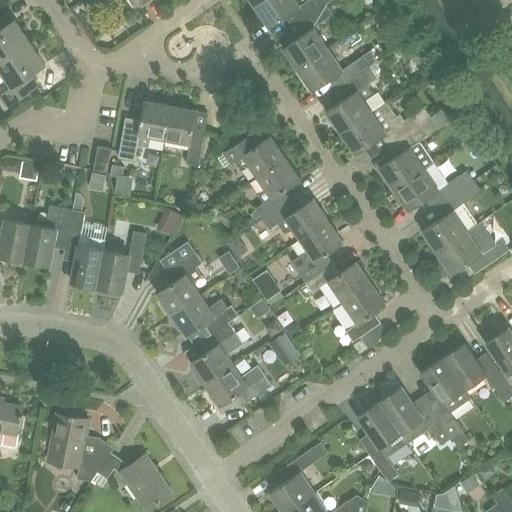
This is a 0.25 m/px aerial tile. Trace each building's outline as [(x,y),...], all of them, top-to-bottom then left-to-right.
[(295,0),(260,0),(254,5),(268,27),(285,17),(291,26),(328,0),(307,0),(299,5),(295,0)] [(298,36),(282,47),(297,68),(318,54),(328,47),(314,25),(332,13),(326,3),(330,0),(328,0),(291,26),(298,36)] [(0,61),(30,41),(14,19),(0,28),(0,61)] [(0,61),(0,69),(5,78),(0,81),(0,94),(7,105),(38,84),(31,73),(45,64),(30,41),(0,61)] [(318,54),(297,68),(312,91),(328,80),(334,89),(377,60),(369,49),(342,68),(328,47),(318,54)] [(341,99),(325,110),(339,131),(371,109),(363,99),(372,93),(365,84),(375,77),(369,67),(377,61),(377,60),(334,89),(341,99)] [(139,133),(164,138),(170,104),(144,99),(141,119),(125,116),(118,155),(135,158),(139,133)] [(371,109),(339,131),(354,154),(363,148),(369,157),(387,145),(430,116),(423,106),(396,124),(393,119),(397,116),(385,100),(371,110),(371,109)] [(17,115),(27,109),(22,102),(12,108),(17,115)] [(164,138),(189,143),(185,162),(198,164),(205,131),(192,129),(196,109),(170,104),(164,138)] [(394,156),(378,167),(393,188),(417,171),(425,166),(432,161),(418,140),(437,127),(430,116),(387,145),(394,156)] [(236,143),(224,151),(231,162),(242,154),(257,175),(285,155),(270,134),(258,142),(252,132),(250,133),(244,124),(230,134),(236,143)] [(97,144),(93,169),(107,172),(112,147),(97,144)] [(263,202),(255,207),(256,210),(262,218),(290,199),(284,189),(300,177),(285,155),(257,175),(266,188),(258,194),(263,202)] [(3,169),(18,172),(19,162),(4,160),(3,169)] [(41,185),(47,171),(31,164),(25,179),(41,185)] [(122,177),(124,166),(112,164),(110,174),(122,177)] [(417,171),(393,188),(408,210),(424,199),(431,209),(473,179),(466,169),(439,187),(425,166),(417,171)] [(105,174),(93,172),(91,181),(103,183),(105,174)] [(437,219),(421,230),(435,251),(467,229),(453,208),(481,190),(473,179),(431,209),(437,219)] [(325,199),(336,191),(328,180),(317,188),(325,199)] [(290,199),(262,218),(268,226),(268,227),(269,227),(276,222),(284,234),(293,228),(300,238),(328,218),(313,197),(297,208),(290,199)] [(30,222),(23,259),(49,264),(52,247),(64,249),(72,209),(49,204),(45,225),(30,222)] [(219,220),(215,215),(218,213),(215,208),(207,214),(213,224),(219,220)] [(72,209),(64,249),(76,251),(71,280),(97,285),(104,249),(105,240),(80,235),(85,211),(72,209)] [(162,221),(174,228),(181,216),(169,209),(162,221)] [(0,241),(0,254),(23,259),(30,222),(4,217),(0,241)] [(259,231),(268,226),(262,218),(254,224),(259,231)] [(308,250),(291,261),(304,280),(332,261),(326,252),(343,241),(328,218),(300,238),(308,250)] [(501,237),(482,250),(467,229),(435,251),(451,273),(467,262),(474,272),(508,249),(501,237)] [(97,285),(122,290),(126,270),(138,272),(146,233),(133,230),(128,253),(104,249),(97,285)] [(174,281),(158,292),(162,299),(161,300),(160,302),(169,316),(201,294),(192,282),(201,276),(195,266),(202,261),(195,251),(188,241),(160,260),(174,281)] [(304,280),(312,291),(328,280),(342,301),(371,281),(356,260),(340,271),(332,261),(304,280)] [(264,299),(279,288),(264,267),(249,277),(264,299)] [(371,281),(342,301),(356,322),(345,330),(353,341),(361,335),(368,346),(370,344),(388,332),(374,311),(386,303),(371,281)] [(201,294),(169,316),(178,328),(180,329),(182,328),(193,345),(229,321),(228,321),(238,314),(231,303),(226,307),(221,299),(209,307),(201,294)] [(283,329),(275,318),(265,325),(272,336),(283,329)] [(229,321),(193,345),(184,352),(196,370),(194,372),(200,381),(203,380),(205,383),(234,364),(227,354),(244,343),(235,331),(229,321)] [(301,330),(296,324),(289,322),(283,326),(290,337),(301,330)] [(511,332),(508,327),(486,342),(511,379),(511,332)] [(464,343),(443,357),(464,387),(485,373),(504,401),(511,395),(511,389),(486,352),(476,359),(464,343)] [(443,357),(421,372),(438,395),(427,402),(451,437),(458,447),(469,440),(450,412),(469,398),(462,388),(464,387),(443,357)] [(234,364),(205,383),(219,404),(237,392),(244,403),(271,384),(258,365),(242,376),(234,364)] [(254,409),(283,394),(278,386),(250,401),(254,409)] [(401,386),(379,401),(400,432),(412,424),(420,434),(429,427),(440,444),(451,437),(427,402),(417,409),(401,386)] [(0,401),(0,429),(17,433),(22,406),(0,401)] [(379,401),(358,415),(370,432),(359,439),(388,481),(399,473),(380,446),(400,432),(379,401)] [(57,413),(48,460),(79,465),(76,478),(90,481),(110,451),(113,447),(99,438),(84,435),(88,418),(57,413)] [(287,463),(294,474),(269,490),(283,511),(284,511),(314,491),(300,470),(328,451),(320,440),(287,463)] [(110,451),(90,481),(101,487),(114,467),(119,471),(146,510),(173,492),(146,452),(129,463),(110,451)] [(361,465),(363,469),(368,470),(372,467),(372,462),(370,458),(365,457),(361,460),(361,465)] [(495,472),(489,462),(477,470),(484,479),(495,472)] [(468,491),(478,484),(472,475),(461,482),(468,491)] [(492,495),(497,503),(503,511),(511,511),(511,501),(502,488),(492,495)] [(417,507),(420,493),(401,490),(398,503),(417,507)] [(328,511),(314,491),(284,511),(352,511),(362,498),(356,494),(329,511),(328,511)] [(352,511),(365,511),(368,501),(362,498),(352,511)] [(488,511),(503,511),(497,503),(487,510),(488,511)]
